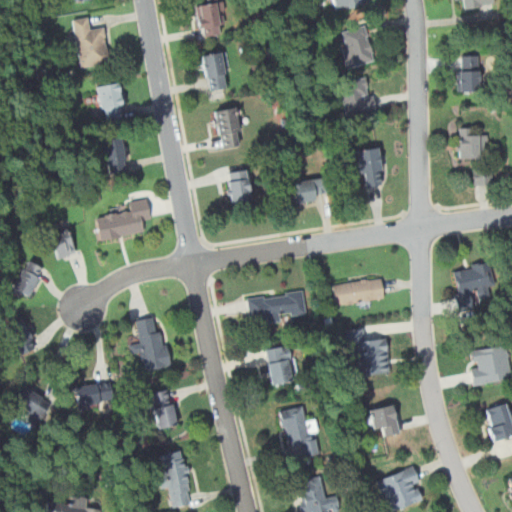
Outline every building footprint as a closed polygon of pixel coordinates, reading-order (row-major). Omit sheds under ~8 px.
[(196,0),(199,36),(222,34),(218,0),(196,0)] [(365,2),(364,0),(331,0),(335,11),(365,2)] [(463,0),(465,8),(494,4),(493,0),(463,0)] [(109,63),(104,25),(93,27),(91,16),(71,18),(79,68),(109,63)] [(346,68),(375,61),(367,24),(337,31),(346,68)] [(224,50),(202,54),(207,91),(229,88),(224,50)] [(479,91),(479,55),(457,55),(457,91),(479,91)] [(345,115),(375,110),(370,76),(340,80),(345,115)] [(96,84),(102,122),(125,119),(119,81),(96,84)] [(213,110),(222,148),(245,143),(236,105),(213,110)] [(481,130),(456,130),(456,158),(481,158),(481,130)] [(128,171),(123,135),(103,138),(107,174),(128,171)] [(362,187),(383,184),(378,147),(346,151),(349,169),(360,167),(362,187)] [(246,168),(224,172),(230,203),(252,199),(246,168)] [(290,181),(293,203),(327,198),(324,176),(290,181)] [(151,218),(147,197),(128,201),(130,211),(96,217),(100,240),(143,233),(141,220),(151,218)] [(48,235),(58,259),(76,252),(66,228),(48,235)] [(29,296),(44,267),(26,259),(12,288),(29,296)] [(452,266),(455,303),(490,301),(488,264),(452,266)] [(332,282),(335,306),(384,300),(381,276),(332,282)] [(248,317),(265,315),(266,324),(283,322),(283,317),(306,314),(304,289),(246,296),(248,317)] [(135,319),(139,340),(129,342),(131,354),(141,352),(144,369),(169,365),(159,314),(135,319)] [(36,348),(23,318),(6,325),(20,356),(36,348)] [(359,376),(391,372),(386,336),(355,340),(359,376)] [(271,384),(294,379),(288,344),(265,348),(271,384)] [(511,380),(508,345),(468,349),(472,384),(511,380)] [(77,408),(114,403),(111,381),(74,385),(77,408)] [(42,418),(51,401),(22,385),(13,402),(42,418)] [(149,394),(159,429),(178,424),(168,388),(149,394)] [(382,435),(400,431),(394,402),(364,410),(369,429),(380,426),(382,435)] [(511,425),(507,403),(484,408),(491,439),(511,434),(511,425)] [(287,447),(301,444),(304,457),(321,453),(314,418),(305,420),(302,406),(280,410),(287,447)] [(195,502),(182,449),(160,454),(164,471),(157,473),(161,489),(168,487),(173,507),(195,502)] [(376,478),(387,511),(424,500),(413,466),(376,478)] [(335,494),(326,497),(320,476),(295,483),(303,511),(335,511),(339,511),(335,494)] [(87,497),(71,495),(70,505),(47,501),(45,511),(100,511),(101,508),(86,506),(87,497)]
